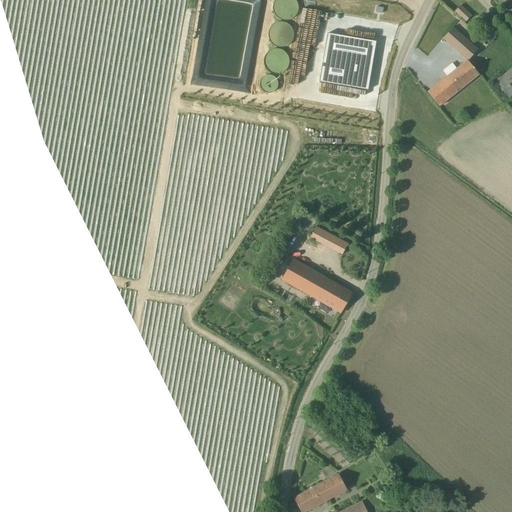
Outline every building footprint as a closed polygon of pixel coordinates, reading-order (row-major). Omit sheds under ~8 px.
[(511,0),(494,0),(511,16),(511,0)] [(477,51),(452,28),(442,40),(466,61),(456,69),(451,64),(441,72),(446,77),(426,93),(438,107),(439,107),(479,76),(467,62),(477,51)] [(375,43),(327,35),(318,83),(366,91),(375,43)] [(511,68),(494,83),(507,99),(511,95),(511,68)] [(347,244),(316,228),(310,239),(341,256),(347,244)] [(293,260),(280,281),(308,297),(308,296),(340,314),(351,294),(293,260)] [(338,475),(293,499),(299,511),(305,511),(346,491),(338,475)] [(365,511),(361,502),(340,511),(365,511)]
